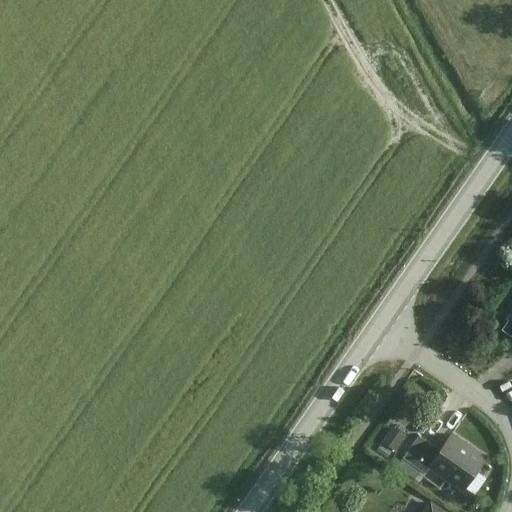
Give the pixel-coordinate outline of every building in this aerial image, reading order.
[(511,288),(493,316),(504,323),(500,328),(511,335),(511,288)] [(378,446),(396,455),(408,432),(390,423),(378,446)] [(459,491),(482,455),(448,432),(437,448),(424,468),(459,491)] [(437,448),(415,433),(393,466),(415,481),(424,468),(437,448)] [(443,511),(425,500),(419,510),(422,511),(443,511)]
